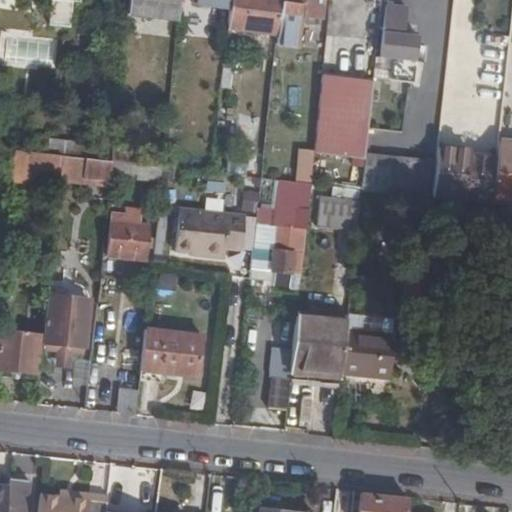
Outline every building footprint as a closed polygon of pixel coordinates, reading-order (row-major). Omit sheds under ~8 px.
[(180,0),(129,0),(128,13),(179,19),(180,0)] [(231,0),(193,0),(193,6),(230,10),(231,0)] [(228,29),(278,35),(281,0),(231,0),(230,10),(228,29)] [(322,20),(324,0),(285,0),(285,7),(299,8),(298,18),(322,20)] [(389,12),(381,11),(376,64),(396,66),(394,86),(416,89),(417,69),(425,69),(426,55),(419,54),(420,43),(405,41),(408,11),(389,9),(389,12)] [(396,66),(376,64),(374,81),(373,83),(394,86),(396,66)] [(317,153),(365,159),(373,83),(374,81),(326,75),(317,153)] [(511,141),(501,140),(497,160),(493,206),(511,208),(511,141)] [(59,188),(61,177),(61,173),(63,155),(13,150),(9,192),(24,192),(24,185),(59,188)] [(61,173),(110,180),(113,162),(63,155),(61,173)] [(497,160),(464,158),(464,169),(460,203),(493,206),(497,160)] [(137,178),(160,180),(162,167),(139,164),(137,178)] [(464,169),(437,166),(434,201),(460,203),(464,169)] [(61,177),(110,184),(110,180),(61,173),(61,177)] [(357,229),(361,190),(346,188),(346,201),(323,199),(320,225),(357,229)] [(175,250),(226,255),(226,248),(242,249),(245,215),(180,208),(175,250)] [(303,255),(308,213),(292,211),(291,228),(282,227),(280,245),(273,244),(271,273),(290,275),(292,255),(303,255)] [(106,272),(142,277),(146,242),(135,240),(136,232),(126,231),(126,240),(109,238),(106,272)] [(403,304),(426,307),(429,274),(406,271),(403,304)] [(159,288),(177,290),(179,274),(160,273),(159,288)] [(47,295),(44,324),(46,324),(45,342),(85,346),(90,299),(47,295)] [(340,379),(340,376),(345,333),(346,323),(296,316),(290,373),(340,379)] [(0,370),(35,374),(39,335),(0,330),(0,370)] [(203,337),(144,331),(139,372),(198,379),(203,337)] [(340,376),(390,382),(395,339),(345,333),(340,376)] [(270,409),(286,410),(289,384),(272,382),(270,409)] [(118,414),(133,416),(134,391),(120,390),(118,414)] [(10,477),(8,488),(5,511),(25,511),(29,479),(10,477)] [(5,511),(8,488),(0,486),(0,511),(5,511)] [(60,490),(60,495),(88,498),(88,493),(60,490)] [(408,511),(410,497),(360,491),(357,511),(408,511)] [(60,495),(41,493),(39,511),(106,511),(108,495),(88,493),(88,498),(60,495)]
